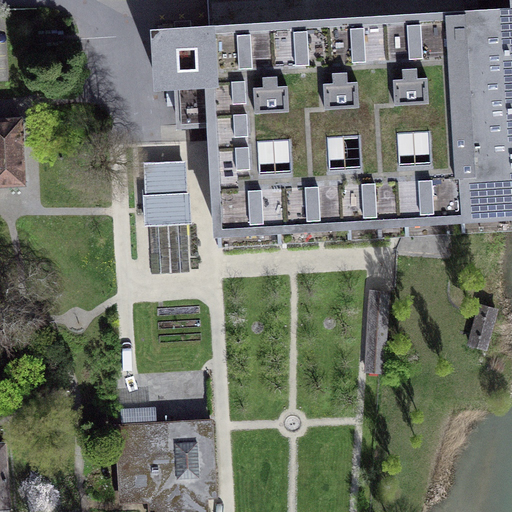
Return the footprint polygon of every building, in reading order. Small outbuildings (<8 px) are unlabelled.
[(511,10),(501,11),(480,12),(465,13),(464,0),(250,0),(230,1),(211,2),(212,28),(155,31),(158,83),(178,82),(180,125),(185,125),(197,124),(211,123),(212,141),(217,232),(511,214),(511,10)] [(464,0),(465,13),(480,12),(475,0),(464,0)] [(497,0),(501,11),(511,10),(511,7),(510,0),(497,0)] [(0,185),(25,184),(21,119),(0,120),(0,185)] [(186,142),(212,141),(211,123),(197,124),(185,125),(186,142)] [(189,221),(188,195),(185,195),(184,164),(146,166),(148,197),(145,197),(146,224),(149,223),(151,269),(190,267),(187,221),(189,221)] [(511,214),(217,232),(218,248),(451,234),(492,231),(511,230),(511,214)] [(368,371),(384,372),(389,291),(373,290),(368,371)] [(470,343),(485,347),(496,310),(493,309),(481,305),(470,343)] [(121,411),(122,426),(153,424),(153,409),(121,411)] [(207,511),(207,497),(216,496),(212,421),(153,424),(122,426),(117,426),(122,502),(150,500),(150,511),(207,511)] [(6,443),(0,443),(0,504),(10,504),(6,443)]
